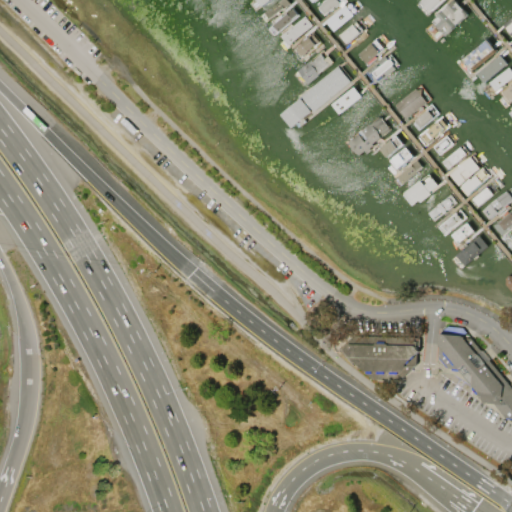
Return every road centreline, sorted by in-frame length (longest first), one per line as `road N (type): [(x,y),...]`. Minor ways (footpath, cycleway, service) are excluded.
road 1 (residential): [(511,347),(460,310),(377,312),(340,301),(240,216),(19,0)]
road 2 (motorway): [(202,511),(116,310),(0,128)]
road 3 (motorway): [(511,504),(287,349),(191,272)]
road 4 (motorway): [(0,184),(104,359),(167,511)]
road 5 (motorway): [(191,272),(0,86)]
road 6 (motorway): [(0,257),(22,315),(29,374),(10,469)]
road 7 (motorway): [(270,511),(286,484),(322,456),(374,451),(415,469)]
